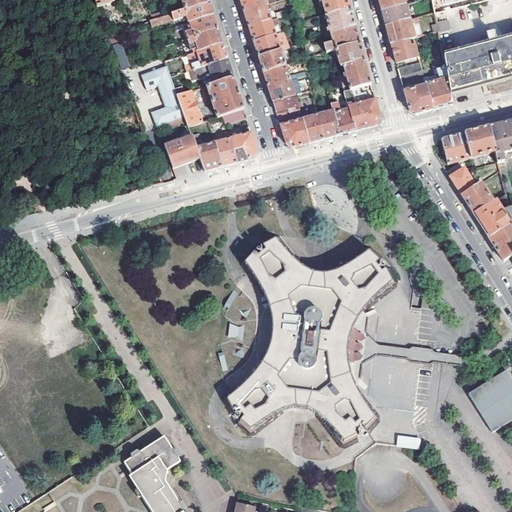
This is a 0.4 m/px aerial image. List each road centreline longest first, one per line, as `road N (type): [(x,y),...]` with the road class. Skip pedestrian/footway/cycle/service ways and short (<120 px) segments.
road 1 (tertiary): [(276,166),(0,240)]
road 2 (residential): [(511,303),(404,131)]
road 3 (residential): [(276,166),(222,0)]
road 4 (residential): [(363,0),(404,131)]
road 5 (tertiary): [(404,131),(276,166)]
